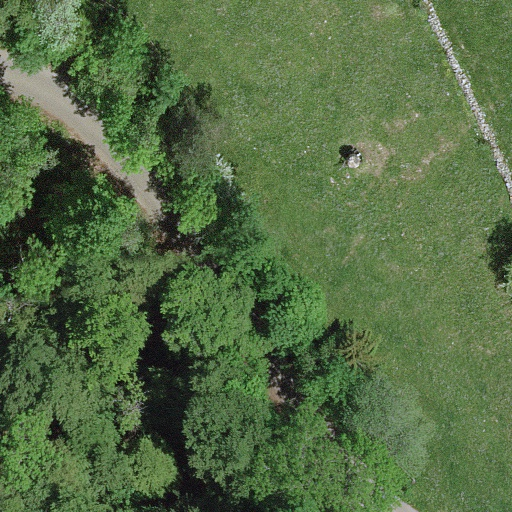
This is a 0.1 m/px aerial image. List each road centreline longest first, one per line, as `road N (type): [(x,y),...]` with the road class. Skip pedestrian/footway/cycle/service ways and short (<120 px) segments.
road 1 (unclassified): [(389,511),(36,79),(0,75)]
road 2 (trunk): [(375,511),(511,431)]
